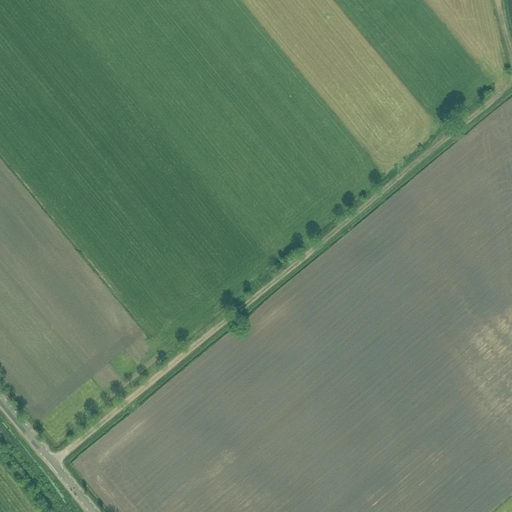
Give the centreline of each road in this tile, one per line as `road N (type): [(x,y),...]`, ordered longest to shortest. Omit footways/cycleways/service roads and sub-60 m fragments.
road 1 (track): [(511,80),(51,463)]
road 2 (unclassified): [(88,511),(0,401)]
